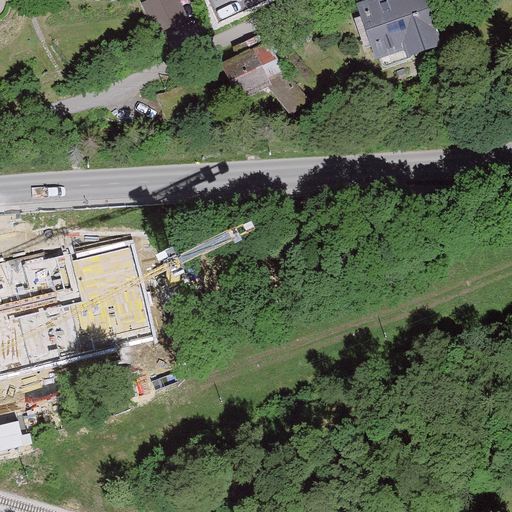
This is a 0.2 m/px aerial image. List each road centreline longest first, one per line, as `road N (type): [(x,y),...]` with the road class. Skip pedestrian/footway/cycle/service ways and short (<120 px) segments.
road 1 (secondary): [(0,191),(511,159)]
road 2 (residential): [(305,0),(141,80),(0,126)]
